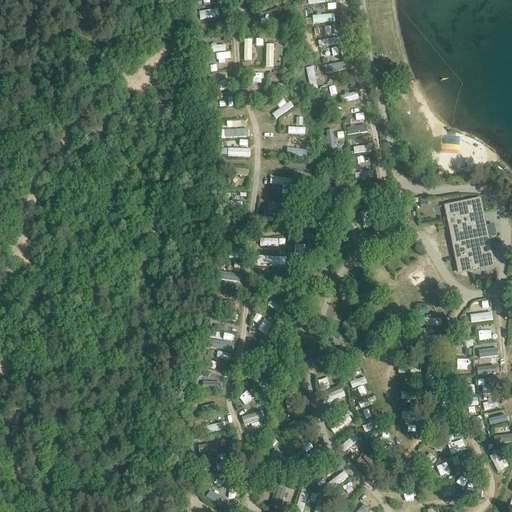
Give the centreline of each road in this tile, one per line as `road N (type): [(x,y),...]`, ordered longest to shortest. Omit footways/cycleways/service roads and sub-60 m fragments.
road 1 (track): [(252,507),(230,403),(246,323),(255,131),(230,25),(238,13),(293,0)]
road 2 (track): [(398,227),(352,259),(329,294),(309,365),(316,413),(386,511)]
road 3 (track): [(342,0),(391,231)]
road 4 (track): [(477,511),(492,478),(454,403),(449,329),(462,290)]
